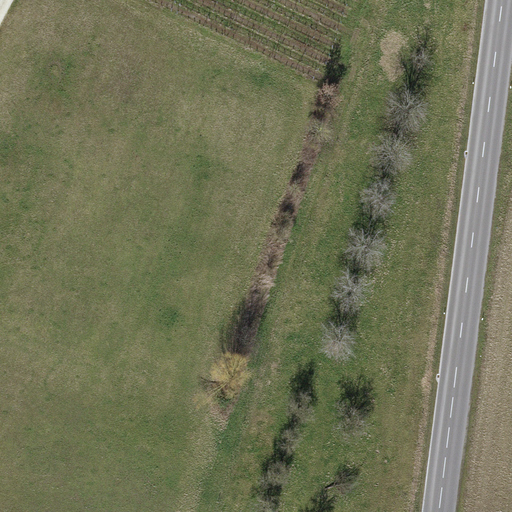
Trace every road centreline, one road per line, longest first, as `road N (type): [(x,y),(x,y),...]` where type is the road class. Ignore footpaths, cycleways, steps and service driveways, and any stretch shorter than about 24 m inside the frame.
road 1 (track): [(212,511),(392,0)]
road 2 (tertiary): [(503,0),(438,511)]
